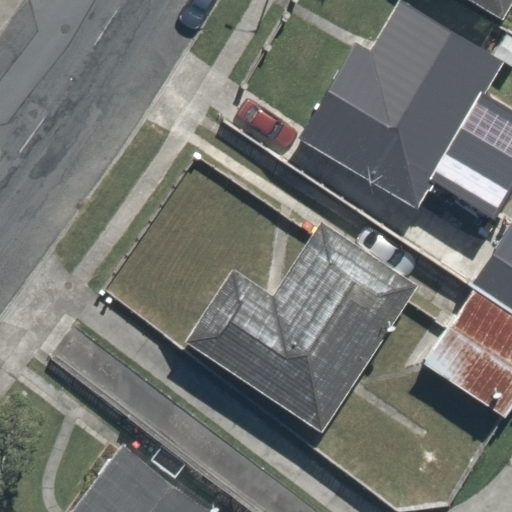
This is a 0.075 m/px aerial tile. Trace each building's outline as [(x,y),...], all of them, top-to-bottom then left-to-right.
[(397,0),(372,48),(353,38),(300,138),(413,198),(424,176),(475,204),(511,134),(511,98),(492,88),(511,50),(511,44),(428,0),(397,0)] [(508,0),(489,0),(503,9),(508,0)] [(511,220),(476,277),(511,300),(511,220)] [(323,424),(413,277),(324,223),(286,286),(236,256),(185,339),(323,424)] [(511,393),(511,300),(476,277),(425,356),(503,407),(511,393)] [(209,511),(220,497),(131,433),(74,511),(209,511)]
